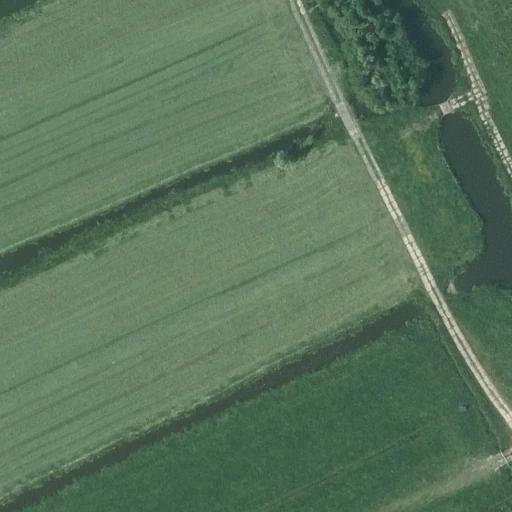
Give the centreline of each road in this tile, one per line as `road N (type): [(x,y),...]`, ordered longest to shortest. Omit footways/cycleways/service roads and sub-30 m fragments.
road 1 (track): [(511,421),(418,265),(294,0)]
road 2 (track): [(511,168),(451,24)]
road 3 (track): [(511,452),(395,511)]
